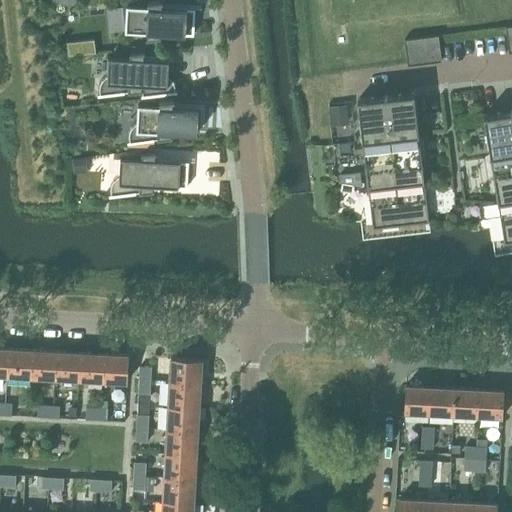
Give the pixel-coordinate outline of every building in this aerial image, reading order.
[(129,6),(128,29),(126,28),(126,30),(148,31),(148,37),(147,37),(147,39),(161,37),(161,36),(160,36),(160,32),(194,34),(194,32),(193,32),(194,10),(196,10),(196,8),(162,6),(162,0),(164,0),(163,0),(149,0),(149,2),(150,2),(150,5),(128,4),(127,6),(129,6)] [(439,34),(422,37),(425,62),(442,60),(439,34)] [(68,40),(69,54),(97,51),(96,37),(68,40)] [(425,62),(422,37),(405,39),(408,65),(425,62)] [(100,84),(100,85),(99,86),(99,89),(99,91),(100,92),(100,93),(99,93),(99,95),(142,90),(143,94),(142,94),(142,96),(178,92),(178,90),(177,90),(177,89),(176,86),(176,83),(175,82),(175,81),(174,79),(172,77),(170,75),(168,74),(168,62),(170,62),(170,60),(144,59),(144,53),(145,53),(145,51),(131,53),(131,54),(132,54),(132,58),(109,57),(109,58),(111,58),(110,73),(107,74),(106,75),(104,77),(103,78),(102,79),(101,81),(100,84)] [(430,221),(415,92),(358,99),(373,228),(430,221)] [(160,99),(160,101),(161,101),(161,105),(139,104),(139,105),(140,105),(139,120),(137,121),(136,122),(134,123),(133,124),(132,125),(131,128),(130,130),(129,132),(129,133),(129,135),(129,136),(129,138),(129,139),(130,140),(128,141),(129,142),(173,137),(173,135),(172,135),(172,132),(198,133),(198,131),(196,131),(198,109),(199,109),(199,107),(173,106),(174,100),(175,99),(175,98),(160,99)] [(347,105),(330,107),(332,125),(349,123),(347,105)] [(511,110),(485,115),(505,243),(511,241),(511,110)] [(351,142),(340,144),(341,151),(352,150),(351,142)] [(120,174),(117,175),(115,177),(114,178),(113,181),(112,182),(112,183),(111,185),(111,186),(111,188),(111,191),(111,194),(110,194),(110,195),(155,190),(155,188),(154,189),(154,185),(188,187),(188,185),(186,185),(188,163),(189,163),(189,161),(155,159),(156,153),(157,153),(157,151),(142,153),(142,154),(143,154),(143,158),(121,157),(121,159),(122,159),(121,173),(120,174)] [(86,157),(74,158),(75,172),(88,171),(86,157)] [(360,172),(340,174),(340,181),(362,185),(360,172)] [(343,183),(341,190),(352,193),(354,186),(343,183)] [(0,373),(7,374),(8,347),(0,346),(0,373)] [(7,374),(31,375),(32,348),(8,347),(7,374)] [(31,375),(55,377),(56,350),(32,348),(31,375)] [(55,377),(79,378),(81,351),(56,350),(55,377)] [(79,378),(103,379),(105,352),(81,351),(79,378)] [(105,352),(103,379),(128,380),(130,353),(105,352)] [(172,356),(170,379),(201,381),(203,358),(172,356)] [(141,365),(140,377),(152,378),(153,365),(141,365)] [(140,377),(139,402),(151,402),(152,378),(140,377)] [(170,379),(169,403),(200,405),(201,381),(170,379)] [(405,411),(430,412),(431,385),(407,384),(405,411)] [(430,412),(454,413),(456,387),(431,385),(430,412)] [(454,413),(479,415),(480,388),(456,387),(454,413)] [(480,388),(479,415),(503,416),(505,389),(480,388)] [(98,406),(97,419),(108,419),(109,398),(102,398),(102,407),(98,406)] [(1,401),(1,413),(12,414),(12,401),(1,401)] [(139,402),(137,426),(150,427),(151,402),(139,402)] [(38,415),(49,416),(49,404),(38,403),(38,415)] [(169,403),(168,428),(199,429),(200,405),(169,403)] [(49,404),(49,416),(60,416),(60,404),(49,404)] [(86,418),(97,419),(98,406),(87,406),(86,418)] [(423,425),(423,436),(435,436),(435,426),(423,425)] [(150,427),(137,426),(137,440),(149,441),(150,427)] [(168,428),(166,451),(197,453),(199,429),(168,428)] [(435,436),(423,436),(422,447),(434,448),(435,436)] [(477,438),(477,445),(487,446),(488,438),(477,438)] [(453,444),(453,452),(461,453),(461,444),(453,444)] [(466,445),(465,458),(476,458),(476,446),(466,445)] [(476,446),(476,458),(486,459),(487,447),(476,446)] [(166,451),(165,475),(196,477),(197,453),(166,451)] [(136,460),(135,474),(147,474),(148,458),(136,458),(136,460)] [(464,470),(475,470),(476,458),(465,458),(464,470)] [(476,458),(475,470),(486,471),(486,459),(476,458)] [(421,463),(421,474),(433,474),(433,464),(421,463)] [(6,473),(5,485),(16,485),(17,474),(6,473)] [(134,488),(154,489),(155,475),(147,474),(135,474),(134,488)] [(433,474),(421,474),(420,484),(432,485),(433,474)] [(43,487),(53,487),(54,475),(43,475),(43,487)] [(54,475),(53,487),(64,488),(65,476),(54,475)] [(165,475),(164,500),(195,502),(196,477),(165,475)] [(90,490),(101,490),(102,478),(91,478),(90,490)] [(102,478),(101,490),(112,491),(113,479),(102,478)] [(399,511),(424,511),(425,498),(400,497),(399,511)] [(424,511),(448,511),(449,500),(425,498),(424,511)] [(164,500),(163,511),(193,511),(195,502),(164,500)] [(448,511),(472,511),(474,501),(449,500),(448,511)] [(474,501),(472,511),(497,511),(498,503),(474,501)]
